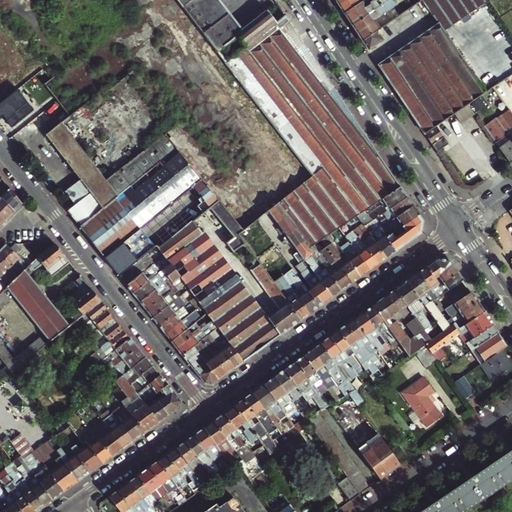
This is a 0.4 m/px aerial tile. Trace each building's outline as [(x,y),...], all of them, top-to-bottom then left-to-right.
[(174,0),(226,62),(231,58),(228,53),(233,48),(237,54),(286,17),(285,15),(276,21),(268,9),(239,28),(220,0),(174,0)] [(345,0),(339,5),(344,13),(364,0),(345,0)] [(374,0),(364,0),(344,13),(352,25),(379,7),(374,0)] [(389,0),(379,7),(352,25),(363,41),(377,31),(381,28),(376,20),(398,5),(401,10),(410,4),(407,0),(389,0)] [(461,21),(486,3),(490,0),(422,0),(439,24),(444,32),(455,25),(461,21)] [(462,23),(488,6),(486,3),(461,21),(462,23)] [(400,186),(286,17),(237,54),(233,48),(228,53),(231,58),(226,62),(313,175),(278,203),(288,216),(297,228),(305,240),(310,247),(321,240),(330,233),(333,231),(339,227),(342,225),(356,216),(364,210),(382,198),(400,186)] [(486,92),(461,56),(444,32),(439,24),(379,65),(425,134),(436,126),(439,124),(486,92)] [(384,40),(377,31),(363,41),(369,50),(384,40)] [(32,110),(17,91),(0,104),(0,118),(4,116),(12,126),(32,110)] [(511,115),(507,109),(496,117),(511,140),(511,115)] [(510,163),(511,161),(511,140),(496,117),(483,126),(510,163)] [(60,124),(45,136),(81,180),(90,192),(106,180),(60,124)] [(444,137),(445,140),(448,138),(439,124),(436,126),(440,131),(444,137)] [(440,131),(436,126),(425,134),(429,139),(440,131)] [(432,145),(444,137),(440,131),(429,139),(432,145)] [(432,145),(437,152),(448,144),(445,140),(444,137),(432,145)] [(240,233),(244,230),(176,148),(151,168),(119,196),(80,227),(119,275),(147,253),(156,246),(183,281),(186,285),(189,289),(195,297),(201,305),(205,310),(207,313),(212,320),(217,327),(219,330),(225,338),(243,362),(301,320),(285,297),(281,292),(274,282),(265,270),(256,257),(256,256),(251,260),(253,264),(255,267),(251,269),(279,308),(267,317),(204,233),(201,234),(192,222),(210,208),(234,236),(227,242),(234,251),(246,243),(240,233)] [(13,212),(22,203),(2,178),(0,180),(0,185),(6,193),(0,198),(13,212)] [(68,190),(77,202),(90,192),(81,180),(68,190)] [(106,180),(90,192),(92,193),(79,204),(73,208),(75,211),(71,214),(80,227),(119,196),(106,180)] [(407,197),(400,186),(382,198),(387,204),(384,205),(382,203),(367,214),(364,210),(356,216),(362,224),(364,226),(376,218),(407,197)] [(92,193),(90,192),(77,202),(79,204),(92,193)] [(382,226),(413,206),(407,197),(376,218),(382,226)] [(0,198),(0,216),(5,221),(13,212),(0,198)] [(288,216),(278,203),(274,206),(269,210),(278,223),(288,216)] [(70,204),(66,207),(71,214),(75,211),(70,204)] [(420,215),(413,206),(382,226),(384,229),(382,231),(384,235),(387,233),(388,235),(420,215)] [(387,233),(384,235),(395,251),(420,233),(423,221),(420,215),(388,235),(387,233)] [(288,216),(278,223),(279,225),(276,227),(283,237),(287,235),(297,228),(288,216)] [(376,218),(364,226),(386,257),(391,254),(395,251),(384,235),(382,231),(384,229),(382,226),(376,218)] [(354,230),(378,263),(386,257),(364,226),(362,224),(354,230)] [(305,240),(297,228),(287,235),(289,238),(283,242),(285,245),(291,245),(292,243),(295,247),(305,240)] [(349,241),(370,270),(378,263),(354,230),(351,232),(348,229),(343,232),(349,241)] [(305,240),(295,247),(298,251),(293,254),(300,263),(307,258),(311,255),(314,253),(310,247),(305,240)] [(344,253),(361,276),(370,270),(349,241),(340,248),(344,253)] [(331,242),(326,246),(352,283),(361,276),(344,253),(340,255),(331,242)] [(0,251),(0,254),(12,266),(19,272),(21,270),(23,272),(24,270),(25,270),(28,267),(29,266),(20,257),(11,248),(7,244),(0,251)] [(15,244),(11,248),(20,257),(26,252),(16,244),(15,244)] [(52,276),(70,263),(55,244),(54,244),(37,257),(29,266),(28,267),(32,272),(42,264),(52,276)] [(158,261),(160,263),(164,268),(162,270),(165,273),(170,278),(176,286),(183,281),(156,246),(147,253),(154,263),(156,262),(158,261)] [(330,265),(325,268),(341,290),(352,283),(326,246),(320,250),(330,265)] [(147,253),(119,275),(127,285),(152,265),(154,263),(147,253)] [(9,269),(12,266),(0,254),(0,269),(4,274),(10,279),(11,280),(13,278),(15,276),(9,269)] [(439,285),(458,272),(449,260),(437,258),(426,266),(439,285)] [(154,263),(152,265),(158,273),(162,270),(164,268),(160,263),(157,265),(156,262),(154,263)] [(133,293),(149,281),(157,274),(158,273),(152,265),(127,285),(133,293)] [(426,266),(418,271),(436,297),(444,292),(439,285),(426,266)] [(307,290),(319,307),(320,306),(332,297),(316,274),(311,268),(302,274),(311,288),(308,289),(307,290)] [(341,290),(325,268),(316,274),(332,297),(341,290)] [(1,277),(4,274),(0,269),(0,284),(3,288),(5,286),(7,287),(9,285),(6,282),(1,277)] [(69,325),(24,270),(23,272),(20,274),(17,277),(14,280),(13,282),(9,285),(7,287),(51,342),(69,325)] [(319,307),(307,290),(293,272),(291,273),(289,271),(284,275),(281,277),(283,279),(284,278),(310,313),(319,307)] [(436,297),(418,271),(406,280),(426,306),(444,331),(450,326),(454,322),(452,319),(448,313),(445,309),(440,313),(431,301),(436,297)] [(462,279),(458,272),(439,285),(444,292),(449,289),(462,279)] [(10,279),(4,274),(1,277),(6,282),(10,279)] [(152,284),(149,281),(133,293),(140,302),(164,283),(162,279),(164,277),(162,275),(161,274),(159,276),(160,278),(152,284)] [(159,276),(157,274),(149,281),(152,284),(160,278),(159,276)] [(76,286),(78,289),(86,283),(81,277),(74,283),(76,286)] [(283,279),(281,277),(277,280),(284,289),(288,295),(285,297),(301,320),(310,313),(284,278),(283,279)] [(170,278),(164,283),(140,302),(146,310),(176,286),(170,278)] [(462,279),(449,289),(454,296),(468,287),(462,279)] [(284,289),(277,280),(274,282),(281,292),(284,289)] [(406,280),(395,289),(416,317),(432,340),(440,334),(421,310),(426,306),(406,280)] [(152,318),(175,300),(177,298),(181,295),(178,291),(186,285),(183,281),(176,286),(146,310),(152,318)] [(73,322),(100,301),(86,283),(78,289),(68,297),(79,310),(69,318),(73,323),(73,322)] [(416,317),(395,289),(387,294),(399,311),(402,316),(405,320),(409,318),(411,321),(416,317)] [(0,309),(10,299),(3,291),(1,293),(0,293),(0,309)] [(471,292),(450,306),(453,310),(448,313),(452,319),(477,302),(471,292)] [(387,294),(372,305),(401,344),(410,356),(418,350),(426,344),(427,344),(432,340),(416,317),(411,321),(410,321),(412,324),(409,326),(412,330),(417,336),(410,341),(405,334),(396,321),(397,320),(393,315),(399,311),(387,294)] [(195,297),(191,300),(197,308),(201,305),(195,297)] [(445,309),(436,297),(431,301),(440,313),(445,309)] [(177,303),(175,300),(152,318),(159,326),(183,307),(179,302),(177,303)] [(93,321),(107,310),(100,301),(73,322),(77,327),(90,318),(93,321)] [(484,311),(477,302),(452,319),(454,322),(458,328),(484,311)] [(372,305),(364,311),(380,333),(383,331),(389,339),(395,348),(401,344),(372,305)] [(165,333),(186,316),(184,313),(187,311),(183,307),(159,326),(165,333)] [(101,331),(115,319),(107,310),(93,321),(86,326),(88,328),(86,329),(88,332),(91,330),(93,333),(99,328),(101,331)] [(207,313),(205,310),(198,315),(201,318),(203,317),(207,313)] [(364,311),(354,318),(371,341),(378,351),(382,357),(388,353),(382,344),(376,336),(380,333),(364,311)] [(397,320),(402,316),(399,311),(393,315),(397,320)] [(470,340),(493,324),(484,311),(458,328),(454,322),(450,326),(444,331),(440,334),(432,340),(427,344),(433,353),(459,333),(465,344),(466,343),(470,340)] [(187,316),(186,316),(165,333),(171,341),(197,321),(201,318),(198,315),(197,313),(191,318),(189,319),(187,316)] [(212,320),(207,313),(203,317),(206,321),(208,324),(212,320)] [(84,327),(86,326),(93,321),(90,318),(77,327),(80,331),(84,327)] [(371,341),(354,318),(346,324),(371,358),(374,357),(373,355),(375,353),(368,343),(371,341)] [(104,344),(123,329),(115,319),(101,331),(103,334),(99,337),(104,344)] [(208,324),(205,326),(177,348),(182,355),(193,346),(201,340),(209,334),(217,327),(212,320),(208,324)] [(200,326),(197,321),(171,341),(177,348),(205,326),(203,323),(200,326)] [(346,324),(338,330),(354,352),(357,350),(369,366),(373,372),(370,375),(373,379),(382,374),(371,358),(346,324)] [(498,332),(493,324),(470,340),(476,348),(498,332)] [(84,327),(80,331),(84,336),(88,332),(86,329),(84,327)] [(219,330),(217,327),(209,334),(213,338),(216,336),(214,334),(216,332),(219,330)] [(115,350),(130,338),(123,329),(104,344),(101,347),(103,349),(100,351),(103,354),(112,347),(115,350)] [(354,352),(338,330),(330,336),(353,367),(354,366),(356,368),(359,366),(351,354),(354,352)] [(417,336),(412,330),(405,334),(410,341),(417,336)] [(386,342),(389,339),(383,331),(380,333),(386,342)] [(216,336),(213,338),(235,368),(243,362),(225,338),(222,340),(216,332),(214,334),(216,336)] [(498,332),(476,348),(472,351),(480,364),(501,350),(507,345),(498,332)] [(386,342),(380,333),(376,336),(382,344),(386,342)] [(235,368),(213,338),(209,334),(201,340),(203,343),(209,350),(226,374),(235,368)] [(14,358),(0,340),(0,355),(13,371),(48,343),(42,336),(14,358)] [(357,372),(353,367),(330,336),(321,342),(337,365),(340,363),(352,379),(358,374),(357,372)] [(92,337),(88,341),(96,351),(100,348),(92,337)] [(138,347),(130,338),(115,350),(112,352),(115,358),(114,359),(112,360),(113,362),(108,366),(110,369),(138,347)] [(203,343),(201,340),(193,346),(197,351),(199,349),(198,347),(200,345),(203,343)] [(476,348),(470,340),(466,343),(472,351),(476,348)] [(378,351),(371,341),(368,343),(375,353),(378,351)] [(321,342),(313,348),(337,382),(339,387),(345,395),(349,393),(355,390),(349,381),(337,365),(321,342)] [(433,353),(427,344),(426,344),(418,350),(424,359),(433,353)] [(197,351),(203,360),(218,380),(226,374),(209,350),(205,352),(200,345),(198,347),(199,349),(197,351)] [(203,360),(197,351),(193,346),(182,355),(189,364),(197,359),(198,359),(200,359),(202,361),(203,360)] [(103,349),(101,347),(100,348),(96,351),(102,360),(105,357),(103,354),(100,351),(103,349)] [(145,357),(138,347),(110,369),(114,375),(117,373),(116,371),(118,370),(122,375),(123,375),(145,357)] [(337,382),(313,348),(304,355),(325,384),(326,386),(328,388),(337,382)] [(357,350),(354,352),(366,368),(369,366),(357,350)] [(501,350),(480,364),(491,379),(511,365),(501,350)] [(304,355),(295,361),(318,392),(320,391),(319,388),(325,384),(304,355)] [(140,376),(153,366),(145,357),(123,375),(130,384),(137,378),(139,381),(142,379),(140,376)] [(197,359),(189,364),(204,383),(212,384),(218,380),(203,360),(202,361),(200,359),(198,359),(197,359)] [(295,361),(284,369),(303,395),(307,400),(316,394),(325,407),(328,406),(330,404),(320,391),(318,392),(295,361)] [(340,363),(337,365),(349,381),(352,379),(340,363)] [(153,366),(140,376),(142,379),(139,381),(137,378),(130,384),(137,393),(160,375),(153,366)] [(303,395),(284,369),(274,376),(299,410),(301,409),(305,406),(298,398),(303,395)] [(136,401),(141,397),(137,393),(130,384),(123,375),(122,375),(117,379),(130,397),(123,402),(132,415),(133,415),(145,432),(160,422),(148,407),(147,406),(149,404),(147,401),(145,403),(140,406),(136,401)] [(151,398),(154,396),(157,394),(162,390),(168,385),(160,375),(137,393),(141,397),(142,399),(148,395),(151,398)] [(464,375),(454,382),(465,397),(474,390),(464,375)] [(299,410),(274,376),(264,383),(294,425),(299,431),(310,425),(305,419),(299,410)] [(435,392),(423,376),(402,392),(426,427),(442,415),(429,397),(435,392)] [(374,386),(371,380),(365,384),(369,389),(374,386)] [(337,382),(328,388),(337,400),(340,398),(334,390),(339,387),(337,382)] [(294,425),(264,383),(252,392),(281,433),(294,425)] [(158,399),(169,415),(180,407),(180,401),(168,385),(162,390),(165,394),(158,399)] [(360,397),(355,390),(349,393),(354,401),(360,397)] [(281,433),(252,392),(243,398),(272,439),(281,433)] [(351,403),(354,401),(349,393),(345,395),(351,403)] [(307,400),(303,395),(298,398),(305,406),(309,403),(307,400)] [(154,396),(151,398),(149,400),(151,403),(149,404),(147,406),(148,407),(158,399),(157,397),(156,398),(154,396)] [(142,399),(141,397),(136,401),(140,406),(145,403),(142,399)] [(243,398),(235,405),(264,444),(269,453),(291,437),(293,440),(301,434),(299,431),(294,425),(272,439),(243,398)] [(158,399),(148,407),(160,422),(169,415),(158,399)] [(340,404),(337,400),(330,404),(328,406),(330,410),(340,404)] [(235,405),(224,412),(253,451),(264,444),(260,439),(235,405)] [(114,416),(120,424),(133,441),(145,432),(133,415),(132,415),(126,420),(119,412),(121,410),(119,409),(112,414),(114,416)] [(332,426),(337,422),(328,410),(322,414),(332,426)] [(305,419),(310,425),(347,476),(360,494),(370,487),(365,481),(366,480),(317,411),(307,418),(305,419)] [(224,412),(214,420),(231,443),(234,447),(242,459),(247,456),(249,459),(255,455),(253,451),(224,412)] [(133,441),(120,424),(117,427),(110,418),(109,416),(107,418),(108,420),(105,423),(111,431),(124,448),(133,441)] [(214,420),(204,427),(225,456),(228,461),(234,458),(229,451),(226,447),(231,443),(214,420)] [(124,448),(111,431),(109,433),(100,422),(93,427),(94,430),(96,429),(99,432),(96,435),(112,456),(124,448)] [(70,426),(65,430),(71,437),(76,434),(70,426)] [(204,427),(194,434),(215,463),(225,456),(204,427)] [(71,447),(91,472),(103,463),(89,445),(86,447),(82,441),(77,444),(71,437),(65,430),(61,433),(71,447)] [(84,439),(89,445),(103,463),(112,456),(96,435),(93,432),(84,439)] [(194,434),(185,441),(201,462),(206,469),(215,463),(194,434)] [(381,479),(392,471),(401,464),(378,434),(359,448),(381,479)] [(421,450),(411,436),(398,445),(409,459),(421,450)] [(60,466),(51,473),(64,491),(78,481),(57,451),(50,441),(42,446),(52,460),(55,460),(60,466)] [(201,462),(185,441),(176,447),(204,484),(210,480),(198,464),(201,462)] [(91,472),(71,447),(65,451),(62,447),(57,451),(78,481),(91,472)] [(176,447),(166,454),(182,476),(186,473),(193,481),(198,488),(204,484),(176,447)] [(461,511),(477,502),(511,478),(511,452),(437,503),(424,511),(461,511)] [(31,469),(36,475),(53,499),(64,491),(51,473),(47,475),(43,478),(39,472),(38,470),(45,465),(43,462),(40,464),(33,453),(24,459),(31,469)] [(182,476),(166,454),(158,460),(174,482),(175,484),(182,480),(185,483),(187,482),(182,476)] [(24,459),(21,455),(18,457),(28,471),(31,469),(24,459)] [(53,499),(36,475),(33,478),(28,471),(18,457),(13,461),(13,463),(44,506),(53,499)] [(55,460),(52,460),(45,465),(51,473),(60,466),(55,460)] [(158,460),(150,466),(166,489),(174,482),(158,460)] [(44,506),(13,463),(5,469),(11,477),(13,481),(36,511),(44,506)] [(206,469),(210,475),(219,468),(215,463),(206,469)] [(38,470),(39,472),(43,470),(47,475),(51,473),(45,465),(38,470)] [(150,466),(138,475),(150,492),(158,487),(160,488),(159,490),(163,496),(168,493),(166,489),(150,466)] [(35,511),(36,511),(13,481),(10,483),(7,479),(2,472),(0,473),(0,479),(23,511),(35,511)] [(150,492),(138,475),(126,483),(143,506),(146,511),(155,511),(146,500),(152,495),(150,492)] [(347,476),(337,484),(350,501),(360,494),(347,476)] [(0,496),(2,499),(11,511),(23,511),(0,479),(0,496)] [(198,488),(193,481),(188,484),(193,491),(198,488)] [(134,511),(143,506),(126,483),(117,489),(130,507),(132,510),(133,511),(134,511)] [(117,489),(109,496),(120,511),(127,511),(125,511),(130,507),(117,489)] [(243,511),(245,511),(234,497),(219,507),(217,503),(208,509),(210,511),(243,511)] [(0,511),(11,511),(2,499),(0,500),(0,511)]
